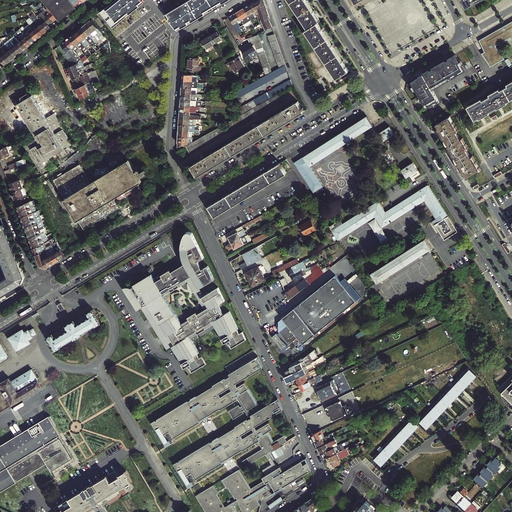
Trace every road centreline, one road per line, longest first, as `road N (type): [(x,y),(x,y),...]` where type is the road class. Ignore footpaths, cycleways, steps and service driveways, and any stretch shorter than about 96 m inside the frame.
road 1 (residential): [(276,511),(323,478),(194,203)]
road 2 (tertiary): [(375,86),(511,299)]
road 3 (residential): [(189,192),(170,144),(177,43),(241,0)]
road 4 (tertiary): [(194,203),(375,86)]
road 5 (tertiary): [(189,192),(39,283)]
road 6 (tertiary): [(46,292),(194,203)]
road 7 (unknown): [(262,347),(236,365),(236,376),(284,452),(307,442)]
road 8 (tertiary): [(318,114),(189,192)]
road 9 (tertiary): [(469,200),(391,77)]
road 10 (residential): [(0,81),(100,0)]
road 11 (unknown): [(114,285),(190,383)]
road 12 (residential): [(318,114),(271,0)]
